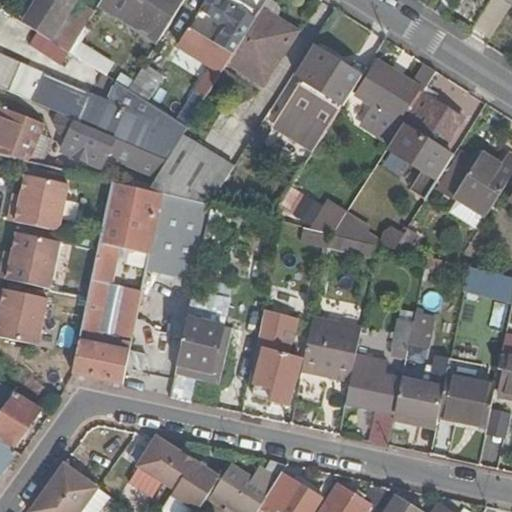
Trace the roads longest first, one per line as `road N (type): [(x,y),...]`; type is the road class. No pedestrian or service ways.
road 1 (residential): [(0,506),(79,397),(511,491)]
road 2 (residential): [(511,92),(364,0)]
